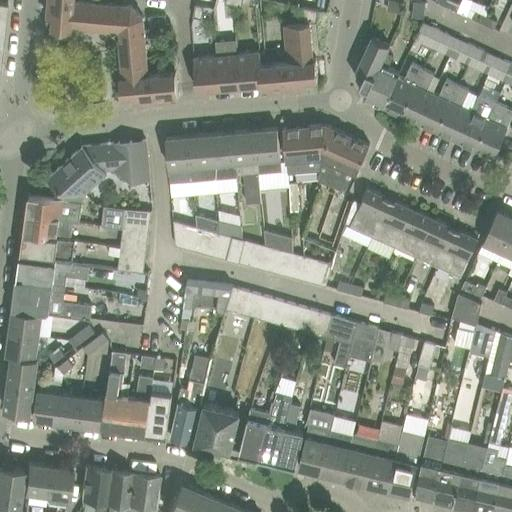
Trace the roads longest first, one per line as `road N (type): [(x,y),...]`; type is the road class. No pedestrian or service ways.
road 1 (residential): [(16,138),(190,108),(341,98)]
road 2 (residential): [(278,502),(178,457),(0,430)]
road 3 (residential): [(341,98),(379,139),(511,196)]
road 4 (residential): [(16,138),(29,0)]
road 5 (residential): [(0,275),(16,138)]
